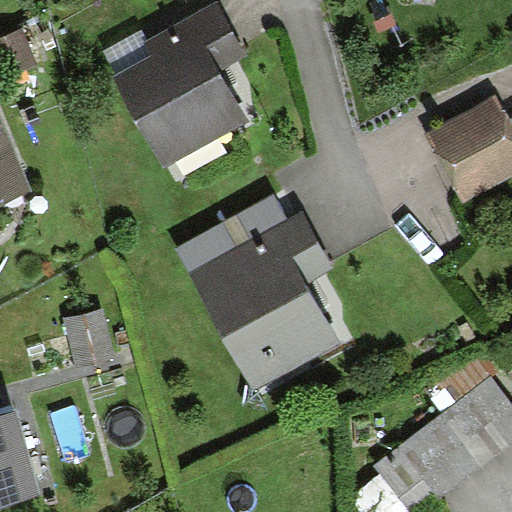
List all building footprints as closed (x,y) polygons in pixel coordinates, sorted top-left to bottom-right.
[(237,46),(213,0),(205,0),(147,31),(154,45),(112,67),(160,159),(247,115),(216,57),(237,46)] [(511,133),(495,96),(422,131),(452,194),(511,166),(511,133)] [(0,145),(0,208),(24,197),(0,145)] [(282,209),(269,188),(172,243),(245,373),(329,326),(293,262),(320,247),(294,202),(282,209)] [(91,307),(61,316),(73,356),(103,347),(91,307)] [(5,418),(0,418),(0,499),(26,492),(5,418)]
